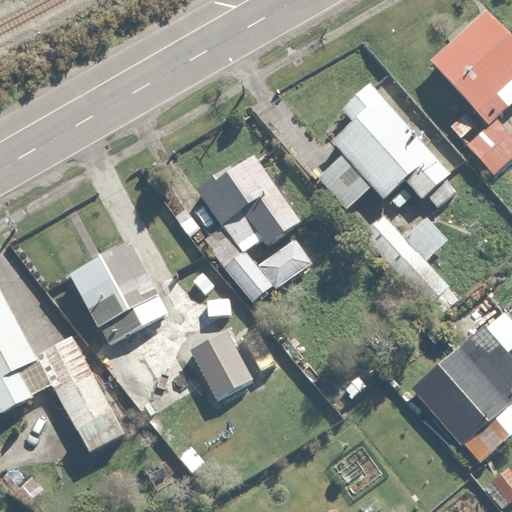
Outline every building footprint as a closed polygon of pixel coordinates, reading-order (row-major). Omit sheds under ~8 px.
[(511,37),(487,8),(427,60),(467,106),(447,123),(491,175),(511,157),(511,139),(492,117),(511,99),(511,37)] [(316,176),(343,209),(370,187),(381,201),(407,180),(434,213),(459,193),(446,178),(451,175),(372,80),(341,106),(353,120),(330,139),(343,154),(316,176)] [(215,221),(189,241),(198,252),(205,246),(252,308),(313,262),(293,235),(256,263),(246,249),(258,239),(263,245),(305,213),(281,182),(275,187),(246,149),(192,191),(215,221)] [(380,214),(360,233),(438,317),(458,297),(424,260),(445,240),(424,218),(403,238),(380,214)] [(130,334),(165,316),(125,239),(67,269),(131,391),(153,379),(130,334)] [(70,334),(33,353),(0,289),(0,413),(49,388),(83,452),(121,433),(70,334)] [(469,291),(454,306),(470,322),(485,307),(469,291)] [(511,319),(504,311),(483,330),(475,321),(405,385),(478,463),(511,432),(511,319)] [(337,385),(350,400),(375,379),(362,363),(337,385)] [(511,480),(500,468),(479,487),(499,508),(511,496),(511,480)]
